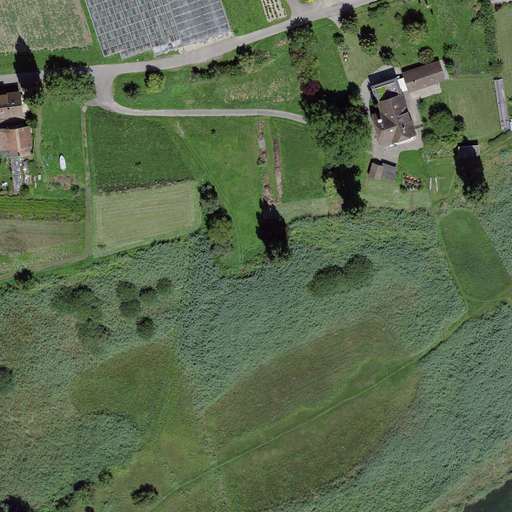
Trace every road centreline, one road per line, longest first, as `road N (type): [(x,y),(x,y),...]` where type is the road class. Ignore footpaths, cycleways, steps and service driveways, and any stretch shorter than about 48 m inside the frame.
road 1 (residential): [(0,77),(184,59),(351,0)]
road 2 (track): [(106,91),(95,102),(93,256),(87,266),(0,289)]
road 3 (track): [(171,111),(232,215),(239,249)]
